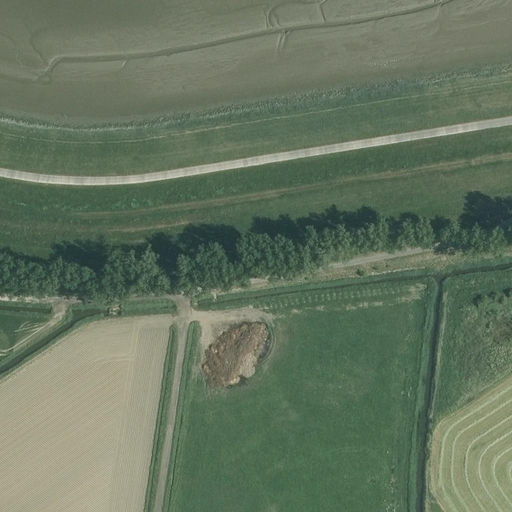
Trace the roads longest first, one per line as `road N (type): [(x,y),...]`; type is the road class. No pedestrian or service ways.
road 1 (unclassified): [(0,172),(145,179),(511,121)]
road 2 (track): [(155,511),(186,298)]
road 3 (track): [(0,296),(186,298)]
